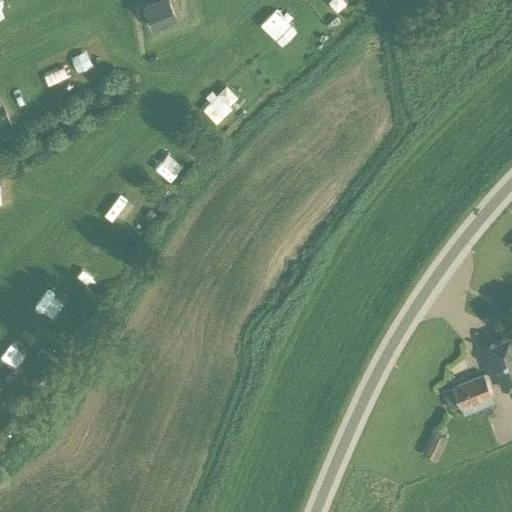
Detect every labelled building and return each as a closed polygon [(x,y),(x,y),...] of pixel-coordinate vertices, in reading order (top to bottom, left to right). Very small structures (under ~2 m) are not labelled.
[(169,0),(159,0),(146,5),(153,25),(175,17),(169,0)] [(168,196),(171,190),(164,185),(161,191),(168,196)] [(156,212),(150,209),(147,214),(152,218),(156,212)] [(511,391),(511,334),(490,344),(505,382),(507,381),(511,392),(511,391)] [(485,372),(453,384),(443,389),(450,407),(492,390),(485,372)] [(433,428),(422,453),(437,459),(448,435),(433,428)]
